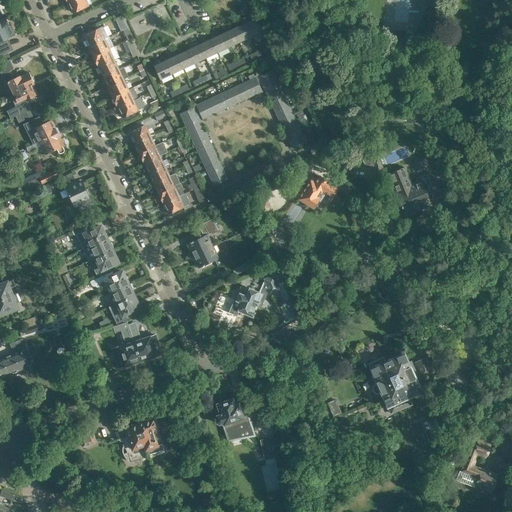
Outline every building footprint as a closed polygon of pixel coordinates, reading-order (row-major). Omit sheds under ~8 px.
[(90,0),(75,0),(69,3),(73,12),(92,3),(90,0)] [(123,29),(127,27),(122,15),(115,18),(121,30),(123,29)] [(5,17),(0,19),(0,55),(13,50),(8,39),(15,35),(11,25),(9,26),(5,17)] [(243,24),(250,36),(263,31),(257,17),(243,24)] [(243,24),(233,28),(239,42),(250,36),(243,24)] [(123,29),(128,40),(132,38),(127,27),(123,29)] [(84,35),(89,45),(108,36),(105,30),(101,32),(99,28),(84,35)] [(222,34),(228,47),(239,42),(233,28),(222,34)] [(211,39),(217,52),(228,47),(222,34),(211,39)] [(108,36),(89,45),(94,56),(114,47),(109,36),(108,37),(108,36)] [(217,52),(211,39),(199,44),(206,58),(217,52)] [(126,41),(130,51),(135,49),(130,40),(126,41)] [(199,44),(188,50),(194,63),(206,58),(199,44)] [(258,50),(260,55),(268,51),(266,46),(258,50)] [(119,57),(114,47),(94,56),(99,66),(114,60),(114,59),(119,57)] [(176,55),(183,68),(194,63),(188,50),(176,55)] [(260,55),(258,50),(249,54),(252,59),(260,55)] [(176,55),(165,61),(171,74),(183,68),(176,55)] [(236,61),(237,66),(245,62),(243,57),(236,61)] [(8,82),(14,95),(26,90),(26,89),(35,84),(29,72),(21,76),(20,75),(13,79),(9,71),(14,68),(10,59),(0,63),(0,71),(6,83),(8,82)] [(99,66),(104,76),(118,69),(114,60),(99,66)] [(171,74),(165,61),(154,66),(160,79),(171,74)] [(237,66),(236,61),(226,65),(229,70),(237,66)] [(104,76),(109,87),(123,79),(128,77),(124,67),(118,69),(104,76)] [(216,73),(219,78),(227,74),(224,69),(216,73)] [(262,82),(265,88),(278,82),(272,70),(260,76),(259,74),(256,75),(260,83),(262,82)] [(201,77),(204,82),(212,78),(209,73),(201,77)] [(255,77),(243,83),(249,97),(262,90),(259,84),(260,83),(256,75),(255,76),(255,77)] [(204,82),(201,77),(200,76),(192,80),(195,86),(204,82)] [(109,87),(113,96),(128,90),(123,79),(109,87)] [(283,94),(278,82),(265,88),(270,100),(283,94)] [(249,97),(243,83),(231,89),(237,102),(249,97)] [(26,90),(12,97),(17,107),(8,111),(12,118),(16,116),(27,111),(32,108),(29,102),(27,102),(26,101),(37,95),(32,86),(35,84),(26,89),(26,90)] [(179,88),(181,92),(189,89),(187,84),(179,88)] [(113,96),(118,107),(133,100),(138,97),(133,87),(128,90),(113,96)] [(181,92),(179,88),(170,92),(172,97),(181,92)] [(219,94),(226,108),(237,102),(231,89),(219,94)] [(209,100),(215,113),(226,108),(219,94),(209,100)] [(283,94),(270,100),(276,112),(289,106),(283,94)] [(118,107),(123,117),(145,107),(140,97),(138,97),(133,100),(118,107)] [(194,104),(198,113),(199,112),(202,119),(215,113),(209,100),(197,105),(196,103),(194,104)] [(180,113),(187,126),(200,120),(197,113),(198,113),(194,104),(192,105),(193,107),(180,113)] [(289,106),(276,112),(282,124),(295,118),(289,106)] [(16,116),(20,123),(30,118),(27,111),(16,116)] [(34,144),(35,143),(58,132),(51,119),(44,123),(40,116),(24,124),(34,144)] [(295,118),(282,124),(287,136),(300,130),(295,118)] [(200,120),(187,126),(192,137),(205,132),(200,120)] [(130,132),(135,142),(150,135),(145,125),(130,132)] [(300,130),(287,136),(293,148),(306,142),(300,130)] [(35,144),(35,143),(34,144),(26,147),(28,152),(41,146),(45,154),(57,148),(59,152),(61,153),(63,152),(64,150),(62,146),(64,145),(58,132),(35,144)] [(192,137),(198,150),(211,144),(205,132),(192,137)] [(150,135),(135,142),(140,152),(155,145),(150,135)] [(216,155),(211,144),(198,150),(203,162),(216,155)] [(157,151),(155,145),(140,152),(145,163),(160,156),(164,153),(162,149),(157,151)] [(216,155),(203,162),(209,173),(222,167),(216,155)] [(145,163),(150,173),(166,165),(169,163),(167,159),(162,161),(160,156),(145,163)] [(383,168),(378,157),(371,160),(376,171),(383,168)] [(168,169),(166,165),(150,173),(155,183),(169,176),(166,169),(168,169)] [(463,176),(459,165),(446,170),(450,181),(463,176)] [(398,199),(405,217),(422,210),(420,206),(431,201),(428,195),(436,192),(428,173),(416,178),(417,180),(412,183),(408,174),(410,174),(407,166),(389,173),(395,186),(387,190),(392,201),(398,199)] [(222,167),(209,173),(215,185),(227,179),(222,167)] [(39,177),(42,184),(59,176),(55,169),(43,175),(39,177)] [(24,184),(39,177),(43,175),(41,170),(21,179),(24,184)] [(69,197),(65,198),(68,204),(72,203),(75,208),(79,206),(80,207),(78,209),(78,210),(75,212),(78,219),(82,217),(82,218),(90,215),(92,219),(98,216),(89,197),(90,197),(89,195),(90,194),(87,189),(86,189),(82,180),(79,182),(78,180),(77,181),(77,180),(75,181),(72,175),(64,179),(67,185),(64,186),(69,197)] [(276,180),(273,175),(266,178),(269,183),(276,180)] [(174,186),(169,176),(155,183),(159,193),(174,186)] [(333,197),(338,189),(338,188),(327,182),(328,181),(320,176),(317,181),(313,178),(306,189),(300,186),(294,196),(313,208),(319,198),(318,197),(317,197),(321,190),(322,191),(322,190),(326,193),(327,192),(332,195),(331,196),(333,197)] [(192,182),(196,191),(201,189),(196,180),(192,182)] [(42,186),(46,194),(55,191),(51,182),(42,186)] [(174,186),(159,193),(164,203),(183,195),(181,190),(177,192),(174,186)] [(201,189),(196,191),(200,200),(205,198),(201,189)] [(183,195),(164,203),(169,213),(190,204),(185,194),(183,195)] [(188,253),(190,257),(213,246),(208,235),(218,230),(212,218),(198,225),(204,236),(187,244),(191,251),(188,253)] [(90,246),(108,238),(108,237),(107,238),(101,226),(95,229),(92,221),(72,231),(75,236),(78,235),(84,248),(90,245),(90,246)] [(108,238),(90,246),(85,248),(91,260),(113,249),(108,238)] [(213,246),(190,257),(192,261),(195,260),(198,267),(215,260),(218,265),(228,260),(224,250),(217,253),(213,246)] [(91,260),(98,275),(110,270),(108,266),(118,262),(113,250),(114,250),(113,249),(91,260)] [(233,269),(235,275),(250,268),(247,262),(233,269)] [(109,284),(112,291),(129,283),(129,282),(128,283),(122,271),(114,275),(113,271),(90,281),(92,286),(99,288),(101,283),(105,281),(107,285),(109,284)] [(240,292),(233,308),(253,317),(257,309),(262,311),(264,308),(261,307),(266,294),(271,292),(271,293),(280,290),(274,275),(272,276),(265,278),(265,280),(260,292),(249,287),(246,294),(245,294),(240,292)] [(0,284),(0,300),(16,294),(16,293),(14,294),(11,287),(15,285),(13,280),(8,282),(7,281),(0,284)] [(129,283),(112,291),(117,303),(135,294),(129,283)] [(16,294),(0,300),(0,315),(17,308),(19,312),(25,309),(24,305),(22,306),(20,302),(19,302),(18,300),(22,298),(20,293),(16,294)] [(135,294),(117,303),(123,315),(140,307),(134,295),(135,295),(135,294)] [(22,321),(25,328),(37,324),(35,316),(22,321)] [(129,326),(140,361),(161,355),(154,334),(151,335),(140,338),(135,322),(128,324),(129,326)] [(37,324),(25,328),(26,333),(39,329),(37,324)] [(140,361),(129,326),(124,328),(126,333),(128,338),(127,342),(116,346),(114,347),(120,368),(140,361)] [(28,355),(22,339),(10,344),(14,353),(0,358),(0,372),(2,377),(28,366),(24,356),(28,355)] [(476,356),(485,362),(487,364),(494,354),(483,346),(476,356)] [(368,362),(374,376),(387,371),(389,376),(400,371),(401,372),(406,365),(405,363),(408,362),(404,353),(386,361),(383,356),(368,362)] [(475,355),(468,364),(477,370),(479,372),(485,362),(476,356),(475,355)] [(382,392),(383,394),(418,379),(435,371),(435,370),(436,369),(431,358),(429,359),(429,357),(413,364),(414,366),(411,368),(408,362),(405,363),(406,365),(401,372),(400,371),(389,376),(387,371),(374,376),(376,381),(374,382),(372,385),(372,389),(373,391),(376,393),(379,394),(382,392)] [(477,370),(468,364),(466,363),(459,372),(470,380),(477,370)] [(418,379),(383,394),(392,414),(412,405),(410,402),(409,403),(407,398),(423,391),(418,379)] [(222,423),(223,424),(224,424),(225,427),(223,427),(228,439),(238,435),(251,427),(249,418),(244,420),(243,418),(243,417),(239,403),(234,404),(232,398),(217,403),(220,414),(217,415),(215,418),(217,422),(220,424),(222,423)] [(328,401),(332,415),(341,413),(337,398),(328,401)] [(183,418),(185,417),(187,425),(192,424),(187,405),(180,407),(183,418)] [(137,422),(149,456),(164,451),(158,430),(159,430),(155,416),(137,422)] [(149,456),(137,422),(123,427),(124,428),(117,430),(120,439),(117,440),(123,442),(123,443),(123,444),(123,446),(123,447),(124,448),(126,449),(127,452),(123,454),(124,456),(126,458),(128,460),(130,462),(133,463),(136,463),(138,463),(140,462),(142,462),(144,461),(146,458),(148,456),(149,456)] [(78,430),(81,440),(94,436),(90,426),(78,430)] [(264,440),(268,458),(280,455),(276,437),(264,440)] [(442,464),(452,468),(456,458),(452,456),(456,445),(458,445),(460,440),(452,437),(445,454),(446,454),(442,464)] [(476,447),(472,445),(470,444),(467,451),(466,452),(464,457),(464,459),(456,480),(474,487),(474,486),(491,493),(498,474),(483,468),(482,469),(473,466),(478,454),(486,458),(491,445),(479,440),(476,447)] [(212,467),(210,460),(201,462),(203,469),(212,467)] [(0,500),(1,501),(3,497),(12,499),(14,494),(2,490),(0,494),(0,500)]
